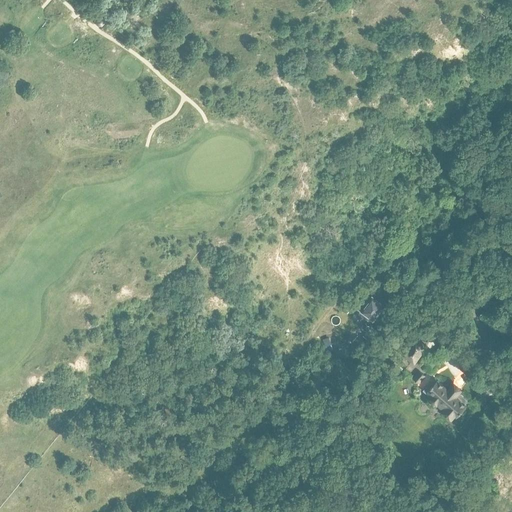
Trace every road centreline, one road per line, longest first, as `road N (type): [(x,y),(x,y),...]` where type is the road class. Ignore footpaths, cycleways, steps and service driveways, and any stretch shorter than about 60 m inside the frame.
road 1 (track): [(167,511),(511,89)]
road 2 (residential): [(511,381),(403,287),(511,162)]
